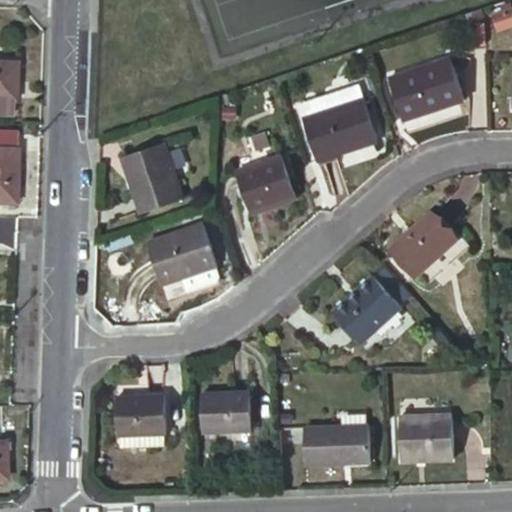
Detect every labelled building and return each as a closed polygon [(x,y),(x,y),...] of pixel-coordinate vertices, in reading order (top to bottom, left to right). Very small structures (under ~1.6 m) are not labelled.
[(496,30),(511,25),(511,5),(491,11),(496,30)] [(17,60),(0,59),(0,112),(13,113),(17,60)] [(391,82),(404,121),(465,99),(450,59),(391,82)] [(293,104),(300,123),(359,102),(352,83),(293,104)] [(300,123),(314,165),(374,143),(359,102),(300,123)] [(0,201),(15,201),(17,129),(0,128),(0,201)] [(168,146),(177,173),(187,169),(177,143),(168,146)] [(122,160),(139,216),(182,202),(163,145),(122,160)] [(233,173),(247,216),(293,199),(279,156),(233,173)] [(430,211),(391,250),(418,278),(422,275),(429,283),(462,251),(454,242),(459,238),(430,211)] [(144,244),(158,288),(180,280),(185,294),(215,283),(218,277),(214,268),(217,267),(202,225),(144,244)] [(333,311),(365,345),(405,307),(373,273),(333,311)] [(203,393),(205,430),(253,427),(252,390),(203,393)] [(118,395),(118,432),(120,432),(120,445),(166,444),(165,431),(167,431),(166,394),(118,395)] [(399,415),(400,458),(453,456),(451,413),(399,415)] [(306,428),(308,463),(375,460),(373,425),(306,428)] [(0,441),(0,479),(9,479),(6,442),(0,441)]
